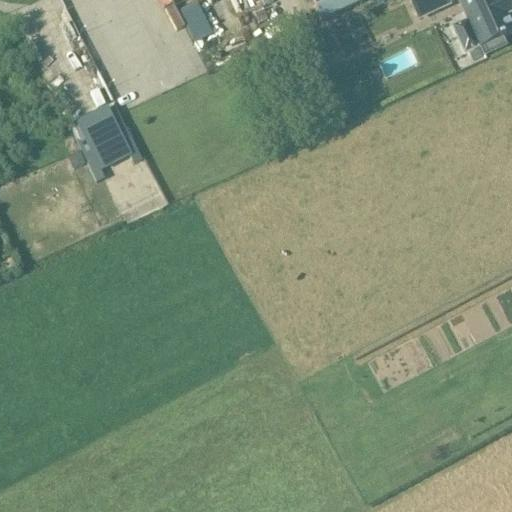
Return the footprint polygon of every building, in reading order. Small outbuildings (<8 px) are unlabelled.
[(311,0),(321,21),(366,0),(311,0)] [(447,0),(408,0),(419,23),(451,8),(447,0)] [(507,46),(503,37),(511,32),(511,19),(503,0),(459,0),(469,21),(454,28),(466,54),(481,47),(485,56),(507,46)] [(194,6),(178,14),(194,45),(210,37),(194,6)] [(77,128),(100,173),(130,157),(107,113),(77,128)] [(503,302),(492,308),(504,330),(511,325),(511,283),(497,292),(503,302)]
